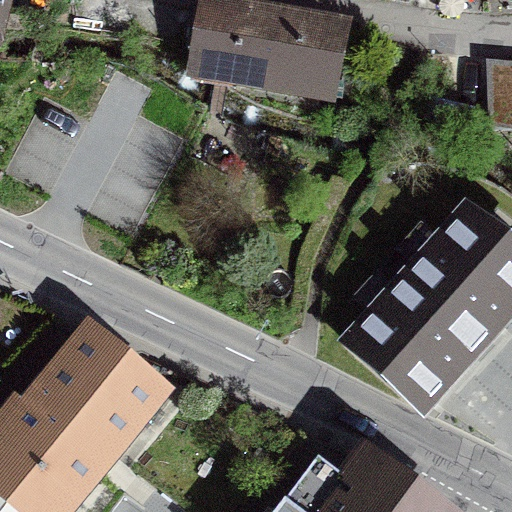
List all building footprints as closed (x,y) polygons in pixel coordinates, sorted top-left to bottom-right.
[(340,27),(201,9),(197,74),(329,95),(340,27)] [(511,63),(484,61),(487,130),(511,131),(511,63)] [(511,312),(511,265),(462,222),(357,340),(430,405),(511,312)] [(66,511),(104,466),(164,392),(91,332),(0,443),(0,511),(66,511)] [(436,511),(365,458),(347,483),(319,462),(281,511),(436,511)]
